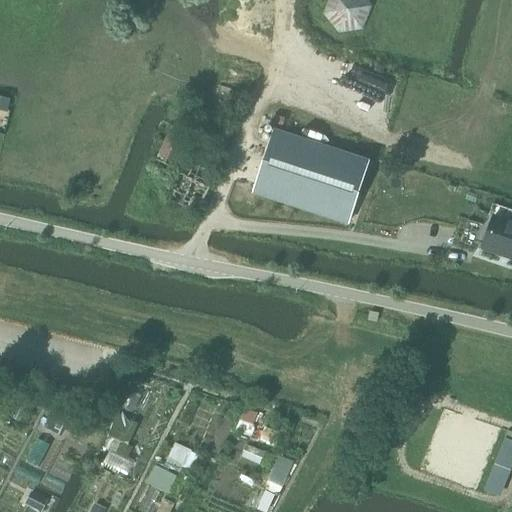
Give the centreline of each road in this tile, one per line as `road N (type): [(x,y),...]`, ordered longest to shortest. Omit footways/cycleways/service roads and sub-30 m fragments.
road 1 (unclassified): [(511,334),(0,223)]
road 2 (track): [(210,220),(276,78),(287,0)]
